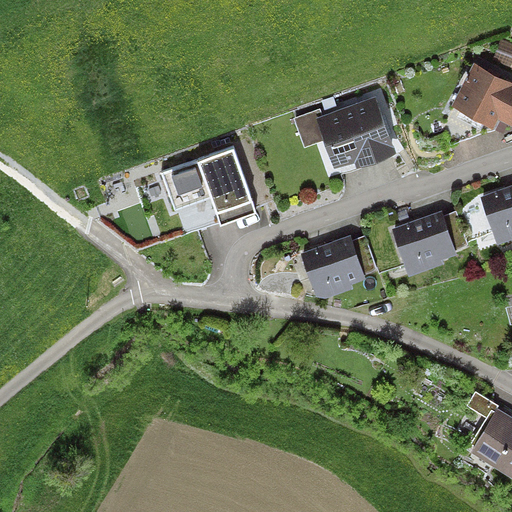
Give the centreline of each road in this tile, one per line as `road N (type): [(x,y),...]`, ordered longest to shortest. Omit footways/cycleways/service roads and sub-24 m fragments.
road 1 (residential): [(235,299),(239,261),(259,237),(511,157)]
road 2 (residential): [(235,299),(381,328),(511,387)]
road 3 (unclassified): [(0,399),(97,314),(141,293),(235,299)]
road 4 (track): [(169,292),(0,159)]
